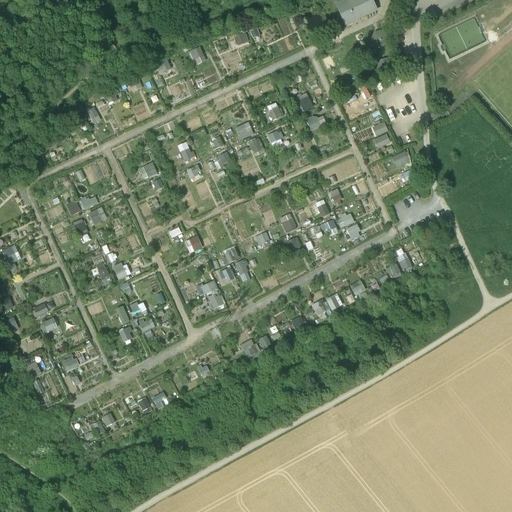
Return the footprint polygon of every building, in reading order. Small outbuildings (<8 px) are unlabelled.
[(372,0),(346,0),(335,5),(345,27),(378,12),(372,0)] [(245,32),(235,37),(239,45),(249,41),(245,32)] [(192,60),(203,55),(199,47),(188,52),(192,60)] [(171,69),(168,59),(157,62),(160,72),(171,69)] [(306,94),(300,97),(303,103),(299,105),(302,111),(312,107),(306,94)] [(132,107),(136,119),(149,115),(145,102),(132,107)] [(277,102),(267,106),(273,121),(284,116),(277,102)] [(87,110),(94,123),(100,120),(94,107),(87,110)] [(311,130),(320,126),(316,115),(307,119),(311,130)] [(371,127),(375,136),(388,131),(384,121),(371,127)] [(236,127),(241,139),(254,135),(249,122),(236,127)] [(377,148),(391,144),(388,134),(374,138),(377,148)] [(210,141),(214,149),(224,145),(221,136),(210,141)] [(259,137),(249,142),(254,153),(264,148),(259,137)] [(187,141),(177,146),(184,161),(194,156),(187,141)] [(409,162),(407,152),(393,155),(395,165),(409,162)] [(213,158),(218,169),(228,165),(223,154),(213,158)] [(154,163),(139,167),(142,179),(157,175),(154,163)] [(198,165),(187,170),(190,177),(201,172),(198,165)] [(98,203),(96,196),(89,199),(88,196),(80,199),(84,209),(98,203)] [(324,200),(317,203),(323,216),(330,213),(324,200)] [(94,225),(107,219),(102,207),(88,213),(94,225)] [(343,225),(353,223),(351,212),(341,214),(343,225)] [(291,214),(281,217),(285,232),(295,229),(291,214)] [(78,235),(88,233),(84,219),(74,222),(78,235)] [(357,224),(347,226),(350,239),(361,237),(357,224)] [(264,233),(255,237),(260,247),(269,243),(264,233)] [(186,241),(191,253),(203,247),(197,236),(186,241)] [(288,242),(292,250),(302,245),(297,237),(288,242)] [(8,264),(21,259),(16,245),(3,250),(8,264)] [(224,253),(228,263),(239,258),(235,249),(224,253)] [(406,252),(396,257),(404,272),(414,267),(406,252)] [(243,281),(252,277),(244,260),(235,264),(243,281)] [(124,262),(113,266),(118,279),(129,274),(124,262)] [(396,262),(386,267),(391,279),(402,273),(396,262)] [(222,282),(234,278),(230,267),(218,272),(222,282)] [(215,280),(196,287),(199,296),(218,289),(215,280)] [(350,285),(355,295),(365,289),(361,280),(350,285)] [(372,293),(380,289),(376,281),(368,285),(372,293)] [(220,291),(208,294),(212,308),(224,304),(220,291)] [(337,294),(323,301),(323,299),(312,304),(320,320),(344,308),(337,294)] [(9,297),(0,300),(0,303),(1,307),(5,306),(5,309),(12,306),(9,297)] [(146,311),(143,301),(130,306),(134,316),(146,311)] [(34,308),(37,317),(49,312),(45,303),(34,308)] [(122,322),(128,318),(125,313),(119,316),(122,322)] [(139,319),(142,331),(154,328),(151,316),(139,319)] [(295,329),(305,325),(301,316),(291,320),(295,329)] [(44,321),(46,331),(57,328),(55,318),(44,321)] [(119,331),(124,341),(134,337),(129,326),(119,331)] [(266,335),(258,339),(266,352),(274,347),(266,335)] [(50,355),(27,365),(32,376),(54,366),(50,355)] [(66,371),(79,366),(75,355),(62,360),(66,371)] [(41,376),(30,380),(36,397),(47,393),(41,376)] [(164,393),(153,398),(158,408),(168,403),(164,393)] [(146,397),(137,402),(143,412),(152,407),(146,397)] [(111,413),(102,417),(106,427),(115,423),(111,413)] [(100,421),(93,424),(99,435),(106,432),(100,421)]
